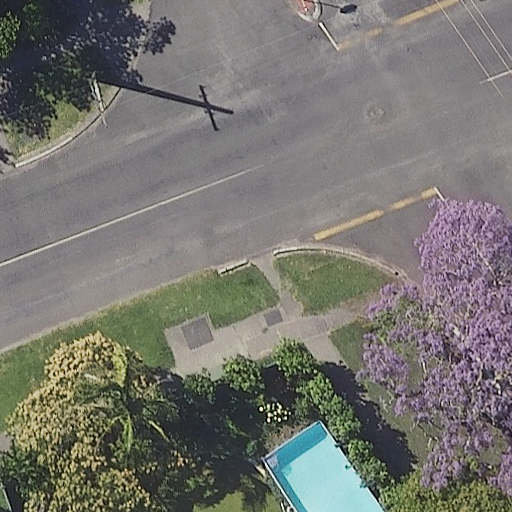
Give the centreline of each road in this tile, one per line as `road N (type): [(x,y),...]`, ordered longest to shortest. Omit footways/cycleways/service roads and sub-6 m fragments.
road 1 (tertiary): [(0,260),(385,113)]
road 2 (residential): [(385,113),(511,296)]
road 3 (residential): [(306,0),(385,113)]
road 4 (residential): [(385,113),(511,66)]
